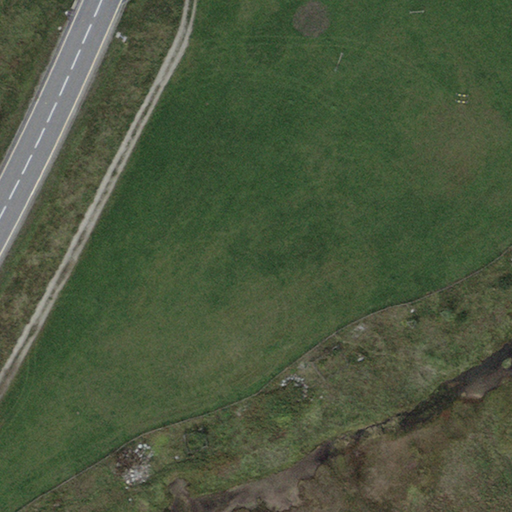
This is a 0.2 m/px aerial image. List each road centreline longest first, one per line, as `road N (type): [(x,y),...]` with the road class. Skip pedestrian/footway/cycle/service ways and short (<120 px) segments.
road 1 (track): [(0,388),(179,47),(190,0)]
road 2 (primary): [(103,0),(0,217)]
